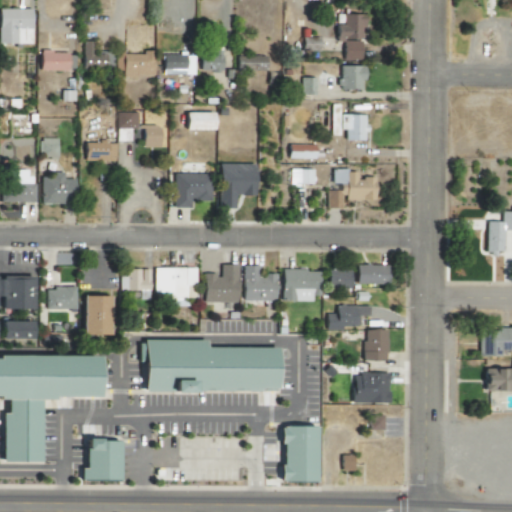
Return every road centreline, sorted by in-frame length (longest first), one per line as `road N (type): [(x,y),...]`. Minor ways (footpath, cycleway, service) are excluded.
road 1 (residential): [(431,511),(431,0)]
road 2 (residential): [(0,233),(430,235)]
